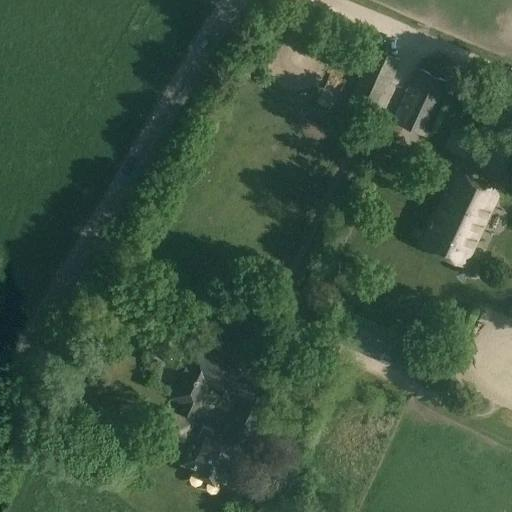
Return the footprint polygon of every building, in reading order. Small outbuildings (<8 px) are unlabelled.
[(398,59),(370,47),(347,100),(371,111),(384,82),(387,83),(398,59)] [(393,119),(429,137),(452,83),(416,67),(393,119)] [(421,243),(465,264),(499,192),(455,171),(421,243)] [(346,345),(376,360),(385,341),(355,326),(346,345)] [(165,431),(184,439),(186,435),(195,440),(185,461),(231,483),(249,447),(245,445),(274,388),(195,350),(173,397),(185,403),(180,415),(174,412),(165,431)]
